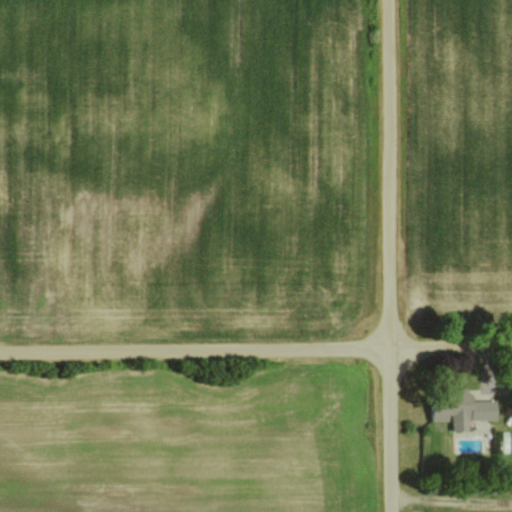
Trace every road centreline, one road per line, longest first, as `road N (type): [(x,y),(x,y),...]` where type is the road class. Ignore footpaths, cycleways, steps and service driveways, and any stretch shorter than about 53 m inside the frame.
road 1 (residential): [(393,511),(387,0)]
road 2 (residential): [(511,349),(0,353)]
